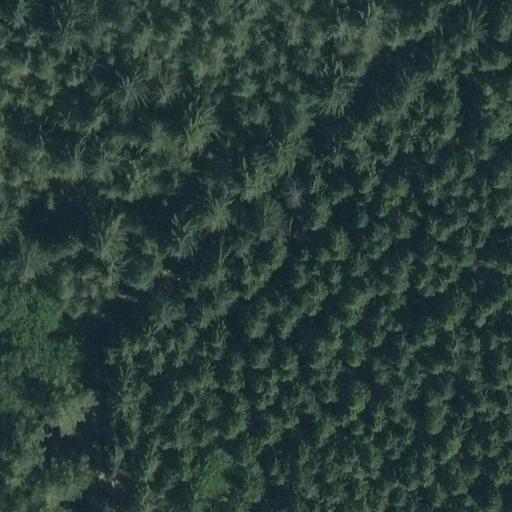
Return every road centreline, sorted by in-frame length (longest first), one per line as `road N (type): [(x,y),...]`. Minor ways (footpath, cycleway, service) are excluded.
road 1 (track): [(87,327),(444,0)]
road 2 (track): [(87,327),(113,511)]
road 3 (track): [(0,225),(43,261),(87,327)]
